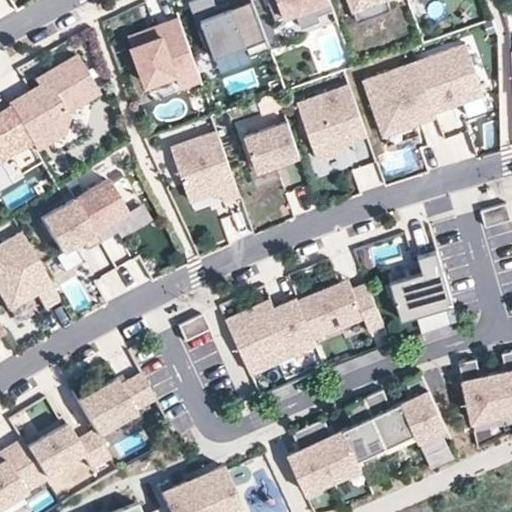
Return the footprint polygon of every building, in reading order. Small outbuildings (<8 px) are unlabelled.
[(213,0),(189,0),(209,54),(247,41),(251,53),(270,47),(252,0),(230,0),(231,2),(216,7),(213,0)] [(273,0),(262,0),(269,18),(279,14),(273,0)] [(273,0),(279,14),(289,10),(317,0),(273,0)] [(325,0),(317,0),(289,10),(294,24),(314,16),(312,10),(327,5),(325,0)] [(180,16),(128,34),(148,88),(178,78),(183,89),(203,82),(180,16)] [(463,41),(412,59),(430,109),(448,103),(446,97),(454,94),(456,100),(481,91),(463,41)] [(39,87),(9,105),(10,107),(32,144),(36,151),(64,135),(67,116),(65,113),(98,94),(76,57),(44,76),(48,82),(39,87)] [(412,59),(360,77),(378,128),(430,109),(412,59)] [(35,81),(39,87),(48,82),(44,76),(35,81)] [(346,81),(294,99),(314,157),(342,147),(340,140),(363,131),(346,81)] [(448,103),(456,100),(454,94),(446,97),(448,103)] [(0,162),(32,144),(10,107),(0,113),(0,162)] [(281,115),(238,129),(251,166),(293,151),(281,115)] [(218,129),(171,146),(191,200),(221,190),(225,202),(242,196),(218,129)] [(351,169),(359,193),(382,185),(374,161),(351,169)] [(106,180),(75,198),(96,234),(127,215),(106,180)] [(75,198),(41,218),(62,254),(96,234),(75,198)] [(21,231),(0,242),(0,298),(6,309),(36,293),(44,308),(59,300),(21,231)] [(416,270),(385,279),(395,313),(445,298),(429,247),(411,252),(416,270)] [(137,257),(147,273),(159,267),(149,250),(137,257)] [(346,276),(295,298),(311,336),(361,314),(367,328),(381,322),(363,280),(350,286),(346,276)] [(266,293),(222,311),(245,367),(313,338),(311,336),(295,298),(293,292),(269,302),(266,293)] [(51,330),(68,320),(58,302),(41,312),(51,330)] [(498,411),(511,407),(511,346),(498,350),(501,367),(489,370),(498,411)] [(468,417),(498,411),(489,370),(476,372),(473,355),(455,359),(468,417)] [(114,371),(75,393),(93,426),(153,393),(137,365),(117,377),(114,371)] [(398,402),(411,430),(413,436),(441,424),(416,369),(398,377),(408,398),(398,402)] [(376,387),(359,394),(382,443),(411,430),(398,402),(386,408),(376,387)] [(353,457),(382,443),(359,394),(340,403),(349,424),(340,428),(353,457)] [(65,418),(24,443),(42,473),(83,448),(93,464),(108,454),(88,421),(73,430),(65,418)] [(320,418),(305,425),(328,475),(356,463),(353,457),(340,428),(327,434),(320,418)] [(300,488),(328,475),(305,425),(289,432),(296,448),(284,453),(300,488)] [(0,450),(3,455),(0,456),(0,498),(42,473),(24,443),(18,433),(0,444),(0,450)] [(219,458),(186,473),(203,511),(226,511),(240,506),(219,458)] [(165,507),(154,511),(203,511),(186,473),(156,485),(165,507)] [(136,511),(130,498),(100,511),(136,511)]
